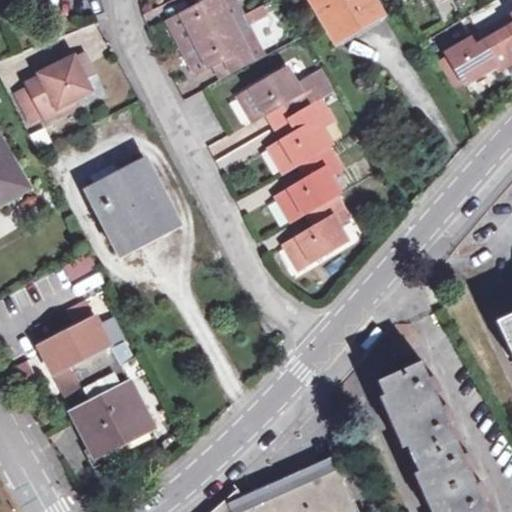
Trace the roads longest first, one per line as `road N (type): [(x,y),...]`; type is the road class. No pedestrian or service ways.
road 1 (residential): [(120,0),(139,60),(255,276),(328,343)]
road 2 (tertiary): [(511,131),(328,343)]
road 3 (tertiary): [(328,343),(149,511)]
road 4 (unknown): [(245,427),(163,278)]
